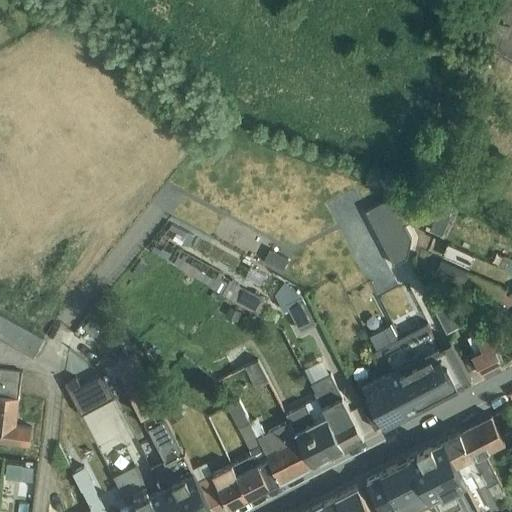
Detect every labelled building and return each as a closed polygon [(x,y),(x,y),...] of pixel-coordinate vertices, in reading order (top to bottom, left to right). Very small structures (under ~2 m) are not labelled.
[(490,23),(487,34),(506,39),(509,28),(490,23)] [(317,194),(327,215),(352,204),(343,182),(317,194)] [(394,196),(366,211),(394,263),(407,256),(411,238),(404,224),(411,220),(404,207),(400,209),(394,196)] [(441,203),(431,229),(443,234),(454,208),(441,203)] [(447,244),(442,256),(469,268),(474,257),(447,244)] [(179,248),(171,262),(206,282),(210,283),(208,287),(258,313),(265,298),(231,279),(229,282),(216,275),(218,270),(179,248)] [(271,249),(264,262),(282,271),(289,259),(280,254),(271,249)] [(511,260),(498,253),(493,263),(511,272),(511,260)] [(440,260),(434,274),(462,285),(468,271),(440,260)] [(299,289),(286,295),(289,302),(286,303),(299,328),(314,321),(299,289)] [(452,298),(434,307),(447,330),(465,321),(452,298)] [(0,312),(0,337),(33,355),(43,336),(40,335),(0,312)] [(94,313),(83,326),(94,335),(105,321),(94,313)] [(481,347),(474,351),(472,352),(483,375),(504,364),(493,344),(510,335),(504,324),(495,329),(490,319),(471,328),(474,333),(481,347)] [(392,322),(370,335),(377,349),(375,350),(386,370),(408,413),(450,392),(458,387),(457,385),(471,378),(451,340),(440,345),(427,322),(400,337),(392,322)] [(481,347),(474,333),(467,337),(474,351),(481,347)] [(133,352),(115,362),(164,458),(150,465),(161,486),(174,511),(215,511),(193,467),(164,411),(160,404),(133,352)] [(318,396),(343,447),(364,436),(323,357),(304,367),(318,396)] [(251,363),(245,366),(255,387),(268,381),(258,359),(251,363)] [(0,440),(29,444),(31,425),(16,423),(22,370),(0,367),(0,440)] [(408,413),(386,370),(362,383),(370,398),(362,402),(375,428),(377,427),(377,426),(402,413),(403,416),(408,413)] [(77,376),(64,382),(81,413),(108,399),(114,396),(102,372),(81,384),(77,376)] [(291,420),(312,463),(343,447),(318,396),(287,412),(291,420)] [(238,426),(250,420),(239,397),(227,403),(238,426)] [(160,404),(164,411),(170,408),(166,400),(160,404)] [(460,431),(497,503),(508,497),(486,453),(506,443),(492,415),(471,426),(460,431)] [(262,443),(280,479),(312,463),(291,420),(265,433),(257,417),(250,421),(262,443)] [(250,420),(238,426),(250,449),(262,443),(250,421),(250,420)] [(444,440),(469,490),(479,485),(492,511),(500,507),(497,503),(460,431),(444,440)] [(438,511),(480,511),(469,490),(444,440),(420,452),(410,457),(427,490),(438,511)] [(233,464),(248,496),(280,479),(262,443),(250,449),(252,454),(233,464)] [(381,472),(400,511),(413,511),(408,500),(427,490),(410,457),(381,472)] [(193,467),(215,511),(216,511),(248,496),(233,464),(232,462),(230,463),(213,472),(207,460),(193,467)] [(7,463),(6,477),(20,479),(21,464),(7,463)] [(85,494),(93,511),(108,511),(84,464),(73,470),(85,494)] [(134,464),(113,475),(129,505),(132,511),(174,511),(161,486),(155,489),(149,492),(134,464)] [(400,511),(381,472),(367,479),(383,511),(400,511)] [(335,496),(343,511),(372,511),(358,484),(335,496)] [(93,511),(85,494),(69,503),(73,511),(93,511)] [(324,502),(329,511),(343,511),(335,496),(324,502)] [(304,511),(329,511),(324,502),(304,511)]
